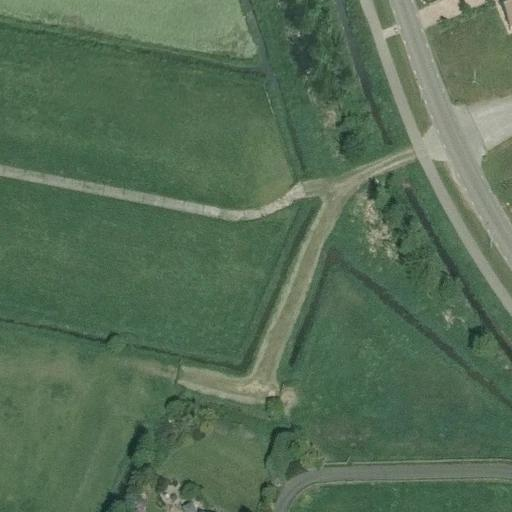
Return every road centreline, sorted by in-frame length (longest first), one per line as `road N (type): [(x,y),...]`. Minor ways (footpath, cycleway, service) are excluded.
road 1 (tertiary): [(511,256),(476,200),(397,0)]
road 2 (unknown): [(511,474),(291,477)]
